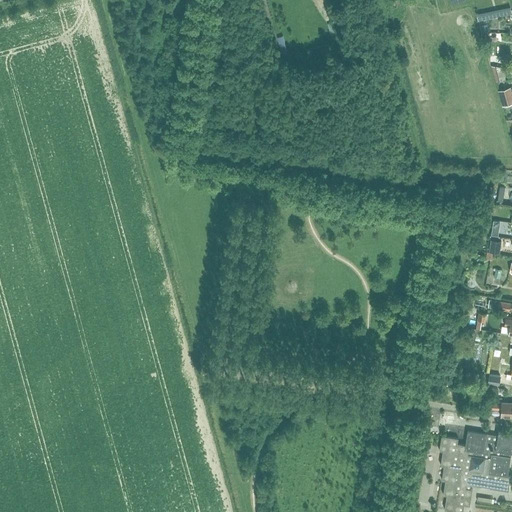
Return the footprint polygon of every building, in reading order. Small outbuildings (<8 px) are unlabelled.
[(492,6),(475,8),(476,15),(493,13),(492,6)] [(277,31),(279,48),(285,47),(283,30),(277,31)] [(503,64),(504,57),(492,55),(491,62),(503,64)] [(504,67),(493,65),(498,82),(507,79),(504,67)] [(499,91),(501,99),(511,94),(511,93),(510,87),(499,91)] [(511,94),(501,99),(503,106),(511,103),(511,94)] [(491,245),(490,252),(497,253),(499,253),(501,241),(492,239),(491,245)] [(490,299),(489,307),(498,308),(500,300),(490,299)] [(511,302),(500,300),(498,308),(510,310),(510,309),(511,309),(511,302)] [(476,327),(481,328),(482,320),(486,320),(487,314),(479,313),(476,327)] [(499,384),(501,375),(489,373),(488,382),(499,384)] [(501,409),(501,415),(511,415),(511,402),(502,401),(502,402),(491,401),(491,403),(489,403),(489,408),(501,409)] [(442,435),(439,450),(443,450),(441,465),(444,465),(442,479),(446,480),(443,494),(447,495),(445,509),(463,511),(463,509),(464,504),(466,504),(470,505),(472,493),(472,488),(466,487),(466,483),(481,485),(490,486),(490,487),(509,490),(511,476),(508,475),(511,456),(511,452),(511,451),(511,432),(499,430),(497,440),(486,439),(487,433),(468,430),(465,444),(458,443),(458,437),(442,435)]
